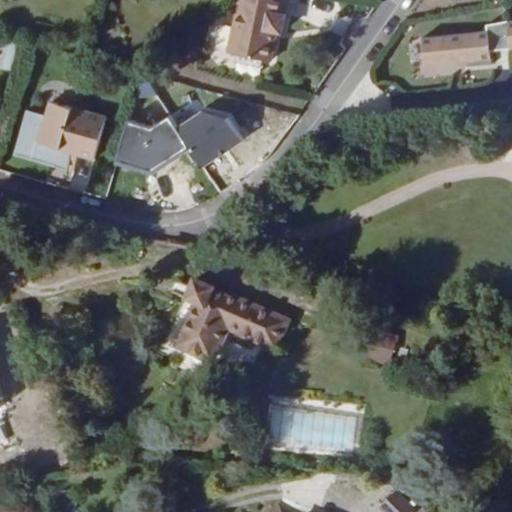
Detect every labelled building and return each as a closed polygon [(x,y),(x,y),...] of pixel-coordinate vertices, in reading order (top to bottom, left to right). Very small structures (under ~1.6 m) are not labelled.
[(290,0),(247,0),(237,52),(245,53),(270,58),(279,60),(283,39),(280,38),(282,31),(289,32),(293,14),(288,12),(290,0)] [(511,49),(511,19),(487,23),(489,43),(505,41),(506,50),(511,49)] [(419,34),(420,65),(487,63),(487,33),(419,34)] [(245,53),(243,62),(268,67),(270,58),(245,53)] [(60,85),(49,127),(104,141),(105,141),(115,98),(60,85)] [(146,127),(122,121),(110,165),(145,174),(189,154),(192,160),(202,163),(242,144),(229,118),(201,111),(170,125),(166,117),(146,127)] [(214,282),(193,273),(184,295),(191,298),(190,300),(173,342),(198,352),(201,343),(215,348),(225,324),(274,344),(287,314),(238,294),(237,295),(213,285),(214,282)] [(392,312),(386,332),(407,338),(413,318),(392,312)] [(386,367),(399,339),(373,327),(361,355),(386,367)] [(201,343),(198,352),(211,357),(215,348),(201,343)] [(0,383),(0,411),(45,399),(38,373),(0,383)] [(0,421),(0,474),(63,459),(50,408),(0,421)] [(353,450),(354,416),(269,412),(267,446),(353,450)] [(398,490),(384,501),(391,511),(412,511),(414,511),(398,490)] [(306,511),(279,503),(276,511),(306,511)]
